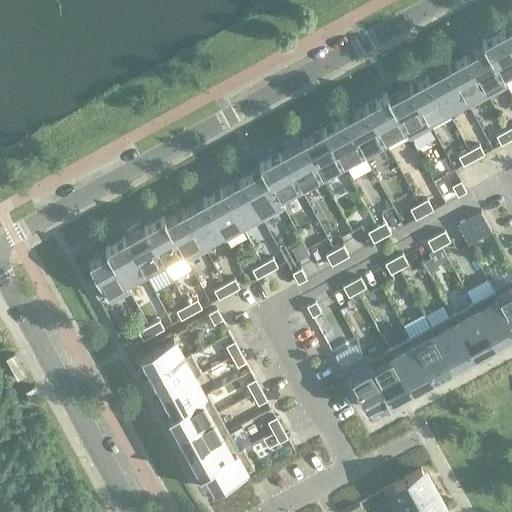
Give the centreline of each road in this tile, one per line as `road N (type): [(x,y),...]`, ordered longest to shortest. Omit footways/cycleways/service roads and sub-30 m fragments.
road 1 (residential): [(437,0),(0,237)]
road 2 (residential): [(346,468),(264,309),(511,181)]
road 3 (residential): [(0,275),(127,511)]
